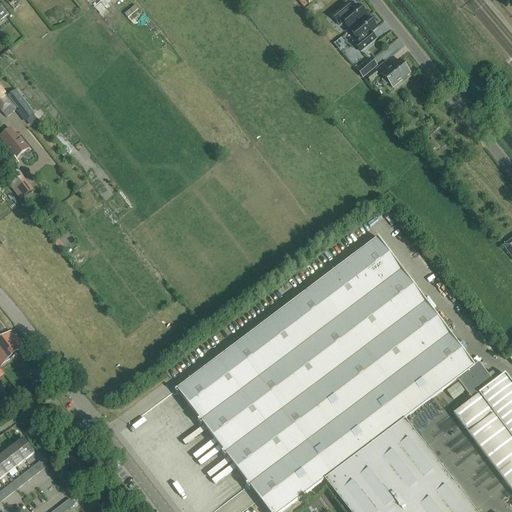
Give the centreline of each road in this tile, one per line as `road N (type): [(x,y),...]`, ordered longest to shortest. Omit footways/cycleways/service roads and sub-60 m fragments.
road 1 (unknown): [(105,432),(375,234),(395,239),(464,333)]
road 2 (unclassified): [(511,173),(374,0)]
road 3 (residential): [(166,511),(56,368)]
